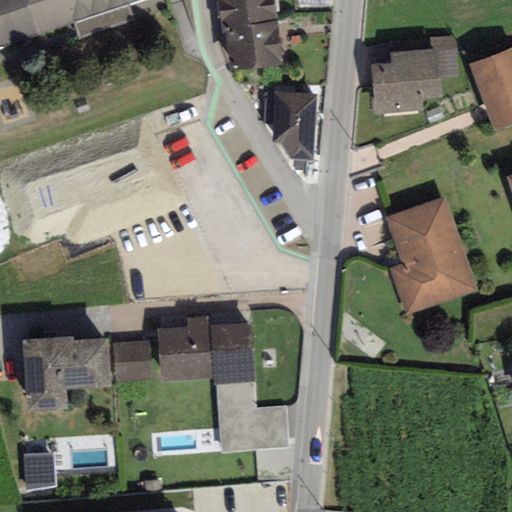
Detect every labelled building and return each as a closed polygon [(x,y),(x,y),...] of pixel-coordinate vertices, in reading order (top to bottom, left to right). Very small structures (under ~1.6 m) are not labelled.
[(0,0),(0,46),(137,0),(0,0)] [(276,0),(218,0),(229,68),(286,60),(276,0)] [(431,43),(441,43),(443,72),(460,71),(458,31),(430,33),(431,43)] [(511,44),(471,59),(495,128),(511,121),(511,44)] [(390,59),(372,60),(375,112),(424,109),(423,94),(439,93),(435,46),(389,49),(390,59)] [(321,88),(275,85),(271,138),(284,139),(291,159),(316,160),(321,88)] [(445,191),(384,213),(402,263),(390,267),(407,313),(480,287),(445,191)] [(188,325),(158,327),(162,381),(213,377),(213,382),(255,379),(250,320),(208,323),(208,314),(188,316),(188,325)] [(108,332),(21,337),(26,407),(66,404),(65,386),(111,384),(108,332)] [(148,340),(113,343),(116,379),(151,376),(148,340)] [(291,444),(289,402),(257,404),(256,390),(220,392),(223,448),(291,444)] [(51,451),(23,454),(26,487),(54,485),(51,451)]
